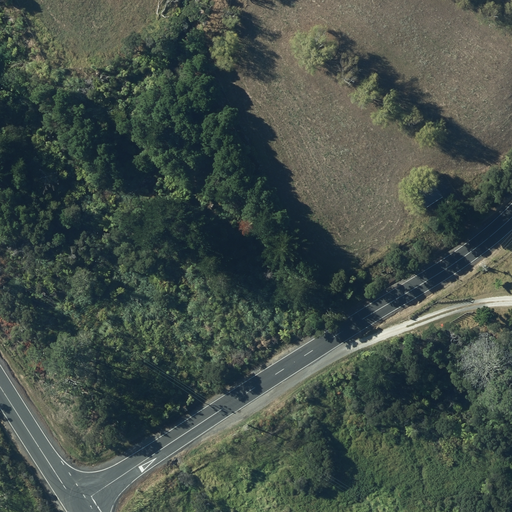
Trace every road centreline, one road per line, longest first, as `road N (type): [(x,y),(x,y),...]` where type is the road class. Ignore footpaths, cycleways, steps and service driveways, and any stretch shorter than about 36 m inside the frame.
road 1 (tertiary): [(77,506),(433,277),(511,217)]
road 2 (tertiary): [(77,506),(0,386)]
